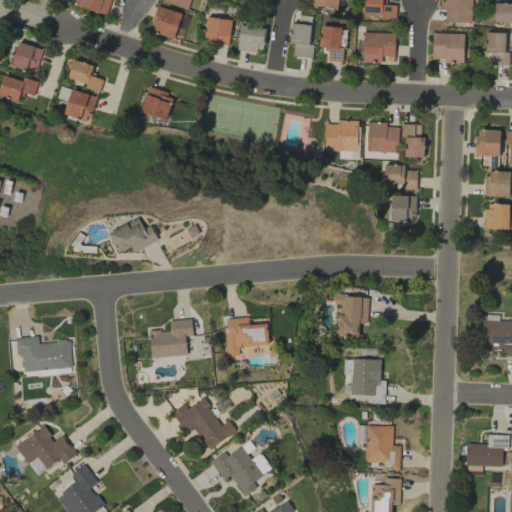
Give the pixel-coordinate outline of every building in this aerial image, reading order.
[(381,0),(362,0),(362,17),(395,18),(395,4),(382,4),(381,0)] [(471,22),(470,0),(440,0),(441,10),(446,10),(446,22),(471,22)] [(511,3),(494,3),(493,22),(511,22),(511,3)] [(181,13),(157,6),(150,31),(173,38),(181,13)] [(203,40),(228,44),(231,20),(206,16),(203,40)] [(292,55),(311,58),(313,45),(308,44),(311,25),(291,22),(288,43),(294,44),(292,55)] [(236,48),(261,52),(265,28),(240,24),(236,48)] [(340,26),(320,26),(319,48),(327,49),(327,61),(342,61),(342,46),(339,46),(340,26)] [(394,33),(363,32),(362,62),(380,62),(381,56),(393,57),(394,33)] [(431,58),(443,58),(443,62),(462,62),(463,33),(431,32),(431,58)] [(484,52),(494,53),(494,64),(507,65),(508,53),(504,52),(504,32),(485,32),(484,52)] [(41,48),(18,41),(10,65),(34,73),(41,48)] [(67,81),(100,88),(102,79),(90,76),(92,64),(72,60),(67,81)] [(0,86),(0,95),(18,101),(21,92),(33,95),(37,81),(23,77),(22,80),(4,75),(0,86)] [(173,96),(148,86),(139,110),(164,120),(173,96)] [(96,96),(71,88),(63,113),(88,121),(96,96)] [(323,150),(356,151),(357,121),(323,120),(323,150)] [(398,127),(386,126),(386,122),(366,121),(366,151),(397,152),(398,127)] [(421,157),(421,124),(400,123),(400,136),(403,136),(403,157),(421,157)] [(499,130),(475,129),(474,154),(498,155),(499,130)] [(403,164),(383,164),(383,184),(403,184),(403,189),(416,189),(416,170),(404,170),(403,164)] [(511,171),(485,171),(484,196),(511,196),(511,171)] [(389,220),(410,220),(410,212),(415,212),(415,195),(390,195),(389,220)] [(508,204),(483,203),(483,228),(507,229),(508,204)] [(132,251),(157,240),(150,225),(143,228),(138,218),(108,232),(117,253),(130,247),(132,251)] [(367,323),(368,296),(334,294),(333,304),(337,304),(336,336),(358,337),(358,323),(367,323)] [(224,318),(225,355),(238,355),(238,346),(268,345),(267,323),(248,324),(247,317),(224,318)] [(184,336),(192,336),(191,318),(167,320),(168,329),(148,331),(150,357),(186,354),(184,336)] [(511,320),(481,319),(480,349),(500,350),(500,356),(511,356),(511,320)] [(71,368),(69,340),(38,342),(37,336),(14,337),(16,355),(21,355),(23,371),(71,368)] [(380,359),(345,358),(345,372),(350,372),(349,384),(344,384),(344,393),(369,394),(368,402),(384,402),(385,380),(380,380),(380,359)] [(220,425),(202,398),(186,409),(183,404),(171,412),(183,430),(192,424),(208,449),(235,431),(228,420),(220,425)] [(364,461),(382,462),(382,468),(398,468),(399,445),(391,445),(392,426),(365,425),(364,461)] [(44,468),(60,459),(62,463),(75,455),(62,434),(53,441),(43,426),(15,444),(27,463),(37,457),(44,468)] [(501,466),(501,448),(506,448),(507,434),(486,434),(486,443),(465,443),(464,465),(501,466)] [(209,461),(222,480),(230,475),(244,496),(256,487),(252,481),(260,476),(240,446),(226,455),(223,451),(209,461)] [(75,481),(57,495),(69,511),(92,511),(103,504),(90,487),(97,482),(84,464),(70,474),(75,481)] [(370,484),(369,511),(390,511),(390,504),(399,505),(400,478),(383,478),(382,484),(370,484)] [(253,511),(292,511),(285,501),(266,511),(262,511),(260,508),(253,511)]
